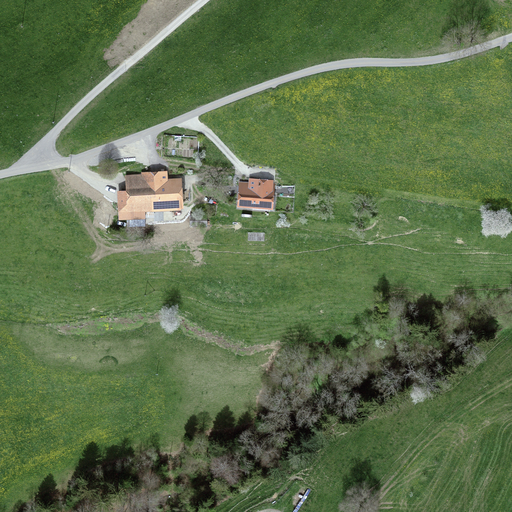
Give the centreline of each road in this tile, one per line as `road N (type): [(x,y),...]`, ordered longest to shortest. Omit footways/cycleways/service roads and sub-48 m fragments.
road 1 (unclassified): [(511,36),(418,61),(317,68),(62,162),(27,167)]
road 2 (unclassified): [(27,167),(48,132),(199,0)]
